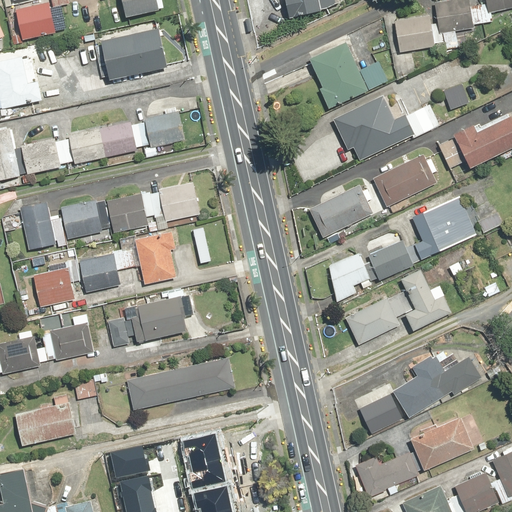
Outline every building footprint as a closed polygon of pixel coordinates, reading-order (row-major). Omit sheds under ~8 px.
[(162,0),(121,0),(125,17),(165,9),(162,0)] [(321,0),(279,0),(285,17),(323,5),(321,0)] [(511,0),(484,0),(486,5),(470,7),(469,0),(455,0),(435,3),(437,23),(430,24),(429,16),(395,21),(399,53),(434,48),(433,44),(444,43),(442,33),(473,29),(473,25),(493,23),(491,13),(511,8),(511,0)] [(49,2),(15,9),(22,41),(56,33),(55,31),(63,29),(59,10),(51,12),(49,2)] [(152,29),(98,41),(107,79),(161,67),(152,29)] [(346,42),(309,58),(322,88),(319,89),(328,109),(388,83),(379,62),(359,71),(346,42)] [(22,57),(0,62),(0,100),(0,101),(2,108),(42,100),(38,82),(28,84),(22,57)] [(383,96),(333,119),(347,151),(353,148),(359,161),(412,137),(413,139),(440,126),(431,105),(405,117),(404,115),(394,119),(383,96)] [(11,128),(0,130),(0,180),(61,167),(60,164),(74,162),(75,165),(137,152),(136,148),(150,145),(151,149),(185,141),(179,112),(144,119),(144,124),(131,126),(131,123),(68,136),(68,139),(55,142),(55,138),(21,145),(21,148),(15,149),(11,128)] [(466,161),(469,167),(511,146),(511,118),(511,119),(510,115),(476,131),(472,123),(453,132),(455,136),(438,144),(450,168),(466,161)] [(423,154),(372,177),(385,206),(436,182),(423,154)] [(48,202),(20,208),(29,251),(56,245),(55,241),(57,240),(58,247),(66,245),(65,240),(103,233),(102,229),(112,227),(113,233),(148,226),(146,217),(155,216),(155,218),(164,217),(165,222),(201,214),(194,183),(105,201),(105,200),(96,201),(96,199),(60,207),(62,214),(51,217),(48,202)] [(359,184),(308,207),(322,237),(373,214),(359,184)] [(459,195),(411,216),(422,239),(406,246),(412,262),(476,234),(459,195)] [(497,211),(477,220),(483,232),(503,224),(497,211)] [(173,232),(135,240),(144,284),(176,278),(171,250),(176,249),(173,232)] [(403,240),(367,254),(370,260),(364,263),(371,280),(377,277),(378,280),(413,266),(403,240)] [(134,248),(79,260),(86,293),(120,286),(117,270),(138,266),(134,248)] [(358,253),(328,265),(336,302),(355,292),(352,285),(369,278),(358,253)] [(67,268),(33,275),(40,307),(74,301),(70,283),(82,280),(77,259),(66,262),(67,268)] [(386,297),(344,316),(358,345),(399,325),(396,317),(404,313),(412,331),(452,312),(439,285),(430,290),(419,268),(399,278),(405,291),(387,299),(386,297)] [(179,297),(138,305),(144,337),(185,330),(179,297)] [(0,372),(2,372),(3,375),(41,367),(40,363),(55,359),(56,361),(95,353),(86,315),(73,318),(74,326),(50,331),(50,333),(42,335),(44,347),(37,349),(34,336),(33,337),(31,330),(19,333),(20,340),(0,343),(0,372)] [(125,318),(108,321),(113,346),(130,343),(125,318)] [(454,395),(482,378),(469,357),(446,371),(436,356),(432,359),(430,356),(413,368),(417,375),(392,391),(393,394),(359,409),(371,435),(409,415),(410,418),(452,392),(454,395)] [(229,359),(127,380),(133,410),(235,388),(229,359)] [(93,379),(75,383),(78,400),(96,396),(93,379)] [(56,405),(15,414),(22,446),(77,434),(68,393),(54,396),(56,405)] [(459,416),(409,438),(423,470),(473,448),(459,416)] [(184,444),(193,487),(224,480),(215,437),(184,444)] [(111,452),(116,477),(151,470),(148,458),(145,459),(143,445),(111,452)] [(511,450),(491,459),(506,497),(511,494),(511,450)] [(375,457),(355,464),(367,498),(388,490),(387,487),(419,475),(410,452),(378,465),(375,457)] [(485,471),(453,485),(457,494),(449,498),(454,511),(478,511),(507,500),(498,479),(490,482),(485,471)] [(91,511),(89,503),(68,508),(67,504),(49,508),(47,511),(30,506),(24,472),(0,476),(0,493),(3,511),(91,511)] [(122,481),(127,511),(156,511),(150,476),(122,481)] [(440,485),(401,501),(405,511),(453,511),(449,500),(447,501),(440,485)] [(195,497),(198,511),(231,511),(226,490),(195,497)]
